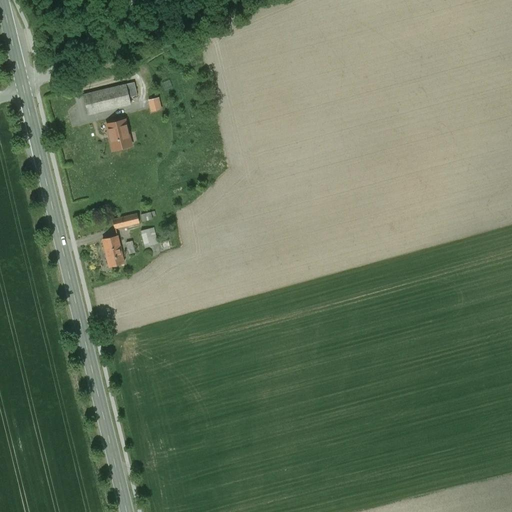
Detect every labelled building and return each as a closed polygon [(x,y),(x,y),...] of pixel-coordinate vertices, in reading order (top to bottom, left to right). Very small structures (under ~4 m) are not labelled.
[(133,83),(126,85),(129,97),(136,95),(133,83)] [(126,85),(83,95),(82,95),(87,115),(88,115),(88,114),(130,104),(129,97),(126,85)] [(158,99),(149,101),(151,112),(160,110),(158,99)] [(125,120),(107,125),(112,150),(131,145),(125,120)] [(150,212),(141,215),(142,221),(152,219),(150,212)] [(137,214),(112,220),(115,228),(139,222),(137,214)] [(153,228),(140,231),(144,246),(154,244),(153,238),(155,238),(153,228)] [(117,235),(102,239),(109,267),(124,263),(117,235)] [(132,241),(126,242),(129,254),(135,252),(132,241)]
